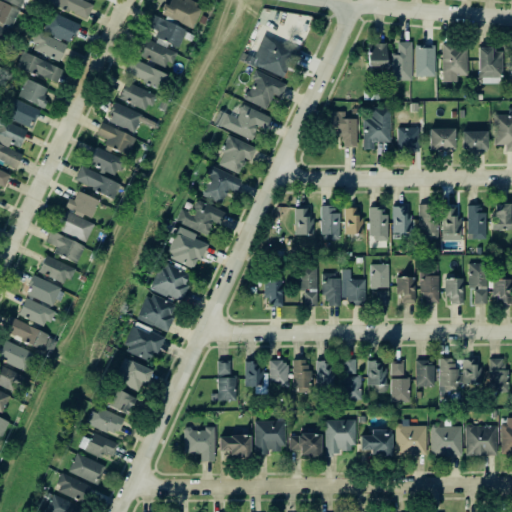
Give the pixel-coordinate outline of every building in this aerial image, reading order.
[(0,0),(0,42),(1,40),(4,41),(8,31),(12,27),(23,1),(23,0),(0,0)] [(91,0),(48,0),(47,5),(87,20),(93,3),(91,2),(91,0)] [(176,0),(158,0),(157,7),(164,9),(161,16),(193,27),(200,9),(176,0)] [(79,24),(51,12),(42,31),(70,44),(79,24)] [(178,47),(186,31),(153,15),(145,30),(178,47)] [(37,32),(29,49),(59,61),(66,45),(37,32)] [(285,78),(295,53),(261,39),(251,64),(285,78)] [(168,69),(175,52),(146,40),(139,57),(168,69)] [(411,81),(412,42),(396,42),(396,55),(391,54),(391,80),(411,81)] [(467,75),(466,43),(441,44),(442,82),(457,82),(457,76),(467,75)] [(385,44),(367,44),(367,68),(385,67),(385,44)] [(415,77),(434,76),(434,45),(414,46),(415,77)] [(501,51),(493,51),(493,47),(478,47),(479,83),(502,83),(501,51)] [(63,67),(21,54),(16,69),(58,82),(63,67)] [(164,90),(170,75),(130,59),(124,74),(164,90)] [(281,98),(286,83),(254,72),(245,101),(267,109),(272,95),(281,98)] [(44,107),(47,99),(43,98),(47,87),(24,79),(17,97),(44,107)] [(147,111),(155,94),(126,82),(119,99),(147,111)] [(40,110),(12,98),(3,116),(31,129),(40,110)] [(106,123),(136,132),(142,113),(113,104),(106,123)] [(270,117),(242,105),(236,118),(219,111),(214,124),(251,140),(257,127),(265,130),(270,117)] [(389,108),(371,108),(370,119),(362,118),(361,149),(373,150),(373,142),(389,142),(389,108)] [(344,111),(329,112),(329,136),(342,136),(342,147),(356,147),(356,119),(344,119),(344,111)] [(511,114),(491,114),(491,144),(503,144),(503,151),(511,150),(511,114)] [(27,129),(0,119),(0,162),(17,168),(22,151),(20,150),(27,129)] [(96,135),(106,140),(104,145),(127,156),(135,138),(101,123),(96,135)] [(419,150),(418,127),(396,128),(397,151),(419,150)] [(454,129),(429,128),(428,150),(454,150),(454,129)] [(486,131),(461,132),(461,151),(487,150),(486,131)] [(250,161),(256,147),(228,136),(217,165),(239,174),(245,159),(250,161)] [(88,165),(115,177),(123,159),(96,148),(88,165)] [(114,198),(120,182),(78,167),(73,183),(114,198)] [(235,193),(241,181),(214,167),(199,194),(220,205),(228,189),(235,193)] [(0,185),(4,188),(9,175),(0,170),(0,185)] [(65,207),(90,219),(99,201),(77,191),(73,200),(69,198),(65,207)] [(181,209),(175,221),(206,236),(212,222),(220,225),(225,213),(197,200),(191,213),(181,209)] [(436,239),(435,204),(418,205),(418,239),(436,239)] [(509,204),(492,204),(492,230),(509,230),(509,204)] [(485,239),(484,205),(466,206),(467,239),(485,239)] [(442,241),(461,241),(462,219),(457,219),(457,207),(443,206),(442,241)] [(321,240),(338,239),(338,207),(321,207),(321,240)] [(387,215),(379,214),(379,207),(368,207),(368,239),(387,239),(387,215)] [(411,214),(403,214),(403,207),(392,207),(391,233),(410,233),(411,214)] [(294,209),(295,235),(312,235),(311,208),(294,209)] [(363,234),(362,217),(357,217),(356,208),(343,208),(344,235),(363,234)] [(93,223),(65,213),(58,231),(86,242),(93,223)] [(82,246),(47,229),(42,241),(53,246),(50,252),(73,263),(82,246)] [(192,268),(196,260),(200,261),(207,246),(176,232),(165,257),(192,268)] [(42,255),(35,271),(60,283),(63,277),(67,279),(72,269),(42,255)] [(188,285),(184,283),(188,273),(162,262),(150,289),(181,302),(188,285)] [(385,263),(367,263),(367,286),(385,286),(385,263)] [(468,288),(473,288),(473,304),(486,304),(486,263),(468,263),(468,288)] [(303,307),(317,307),(316,265),(299,266),(300,291),(303,291),(303,307)] [(364,306),(365,280),(349,279),(350,269),(341,269),(341,300),(353,300),(353,306),(364,306)] [(437,271),(420,271),(420,304),(437,303),(437,271)] [(322,306),(338,306),(339,274),(324,273),(322,306)] [(60,287),(32,276),(25,294),(53,306),(60,287)] [(415,304),(414,277),(397,278),(397,304),(415,304)] [(462,304),(463,279),(445,279),(445,304),(462,304)] [(511,279),(492,280),(493,305),(511,305),(511,279)] [(282,307),(283,281),(265,281),(264,306),(282,307)] [(385,289),(372,289),(372,303),(385,303),(385,289)] [(137,320),(166,331),(177,305),(147,293),(137,320)] [(23,297),(15,313),(40,325),(43,320),(47,322),(52,311),(23,297)] [(20,338),(19,342),(41,351),(48,334),(9,318),(4,331),(20,338)] [(122,351),(149,362),(152,353),(157,355),(164,337),(133,324),(122,351)] [(25,371),(33,352),(5,341),(0,351),(0,386),(16,393),(23,375),(0,366),(0,361),(25,371)] [(150,370),(123,358),(113,381),(141,392),(150,370)] [(439,399),(447,399),(447,391),(458,391),(458,384),(480,384),(480,366),(475,366),(475,359),(462,359),(462,373),(454,373),(454,358),(438,359),(439,399)] [(361,400),(360,375),(355,375),(355,359),(342,359),(343,400),(361,400)] [(507,359),(489,359),(488,390),(506,391),(507,359)] [(269,360),(268,386),(287,386),(287,361),(269,360)] [(308,360),(292,360),(292,390),(309,390),(308,360)] [(434,386),(433,360),(414,361),(415,387),(434,386)] [(244,386),(263,386),(263,361),(244,362),(244,386)] [(333,386),(333,361),(315,361),(316,386),(333,386)] [(229,374),(229,362),(216,362),(217,375),(229,374)] [(403,362),(390,362),(390,402),(409,402),(409,377),(403,377),(403,362)] [(386,363),(367,363),(367,385),(386,385),(386,363)] [(215,377),(216,401),(236,400),(235,377),(215,377)] [(128,415),(135,398),(111,388),(104,405),(128,415)] [(0,413),(2,414),(10,395),(0,391),(0,413)] [(87,424),(116,436),(123,418),(95,406),(87,424)] [(0,434),(3,435),(8,420),(0,416),(0,434)] [(324,421),(324,454),(339,454),(339,451),(354,451),(354,420),(324,421)] [(253,421),(254,455),(268,455),(268,451),(283,451),(283,421),(253,421)] [(426,426),(408,426),(408,422),(395,422),(395,456),(426,455),(426,426)] [(500,455),(511,454),(511,424),(500,425),(500,455)] [(431,457),(461,456),(460,426),(430,427),(431,457)] [(464,456),(496,456),(496,426),(465,426),(464,456)] [(214,461),(214,428),(183,429),(183,454),(200,453),(200,462),(214,461)] [(391,456),(390,429),(370,430),(370,436),(359,436),(359,450),(371,450),(371,456),(391,456)] [(78,449),(102,457),(102,455),(112,458),(117,443),(92,434),(90,441),(81,438),(78,449)] [(288,435),(289,451),(297,451),(297,456),(320,456),(320,434),(288,435)] [(218,451),(230,451),(231,458),(250,457),(249,436),(218,436),(218,451)] [(97,485),(105,466),(75,454),(67,472),(97,485)] [(91,486),(61,473),(53,490),(84,503),(91,486)] [(46,511),(74,511),(77,502),(49,498),(46,511)]
